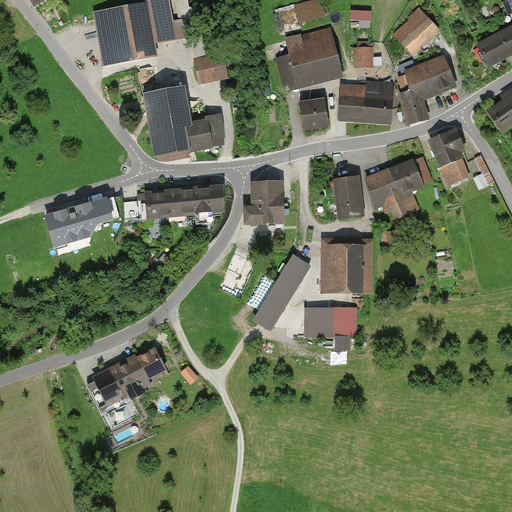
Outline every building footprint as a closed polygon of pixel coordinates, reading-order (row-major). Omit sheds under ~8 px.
[(32,0),(37,8),(53,0),(32,0)] [(324,0),(318,0),(295,7),(301,26),(330,17),(324,0)] [(160,61),(150,5),(97,15),(107,71),(160,61)] [(352,9),(352,20),(373,20),(373,10),(352,9)] [(414,58),(442,33),(423,11),(395,36),(414,58)] [(287,95),(345,80),(333,30),(287,42),(291,58),(278,62),(287,95)] [(511,30),(481,47),(492,68),(511,58),(511,30)] [(370,43),(357,43),(358,66),(371,66),(370,43)] [(224,55),(195,62),(201,87),(230,80),(224,55)] [(459,89),(446,59),(408,75),(415,92),(402,97),(408,129),(431,123),(426,103),(459,89)] [(340,124),(394,128),(398,86),(370,84),(369,90),(344,87),(340,124)] [(189,90),(146,97),(157,160),(226,147),(224,117),(207,119),(208,122),(195,125),(189,90)] [(511,93),(502,100),(505,104),(491,114),(506,136),(511,131),(511,93)] [(325,102),(300,106),(303,130),(329,126),(325,102)] [(455,134),(432,142),(449,187),(472,179),(462,154),(469,151),(461,131),(455,134)] [(475,178),(480,190),(496,183),(483,155),(477,158),(484,174),(475,178)] [(476,159),(469,162),(476,175),(482,172),(476,159)] [(415,163),(368,180),(378,208),(385,206),(392,226),(423,215),(416,195),(425,191),(415,163)] [(359,179),(337,182),(342,220),(364,217),(359,179)] [(287,225),(285,183),(253,184),(253,190),(254,208),(246,208),(247,227),(287,225)] [(225,185),(146,191),(146,194),(120,196),(122,217),(147,215),(148,220),(190,216),(205,239),(225,212),(225,185)] [(106,201),(48,218),(56,247),(89,237),(98,224),(112,219),(106,201)] [(376,239),(323,239),(323,296),(376,296),(376,239)] [(229,252),(215,288),(243,299),(257,263),(229,252)] [(170,260),(164,255),(154,266),(160,271),(170,260)] [(314,268),(297,257),(256,322),(274,333),(314,268)] [(358,340),(359,311),(306,310),(306,339),(358,340)] [(138,382),(164,369),(155,351),(89,385),(101,409),(141,389),(138,382)] [(197,378),(189,368),(183,373),(191,383),(197,378)]
